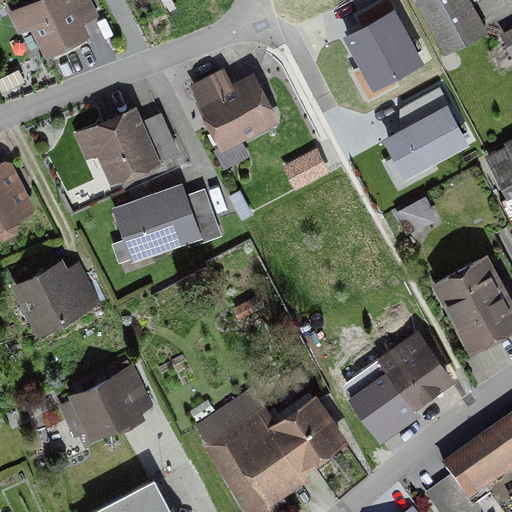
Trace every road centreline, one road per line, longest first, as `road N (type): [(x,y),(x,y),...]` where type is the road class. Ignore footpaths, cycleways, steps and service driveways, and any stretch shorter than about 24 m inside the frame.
road 1 (residential): [(248,0),(230,27),(207,40),(0,118)]
road 2 (residential): [(511,376),(424,435),(336,511)]
